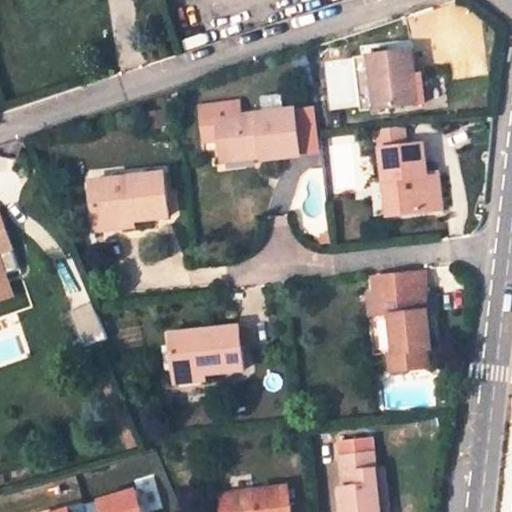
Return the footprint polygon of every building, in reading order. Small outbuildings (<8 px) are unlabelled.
[(429,104),(426,76),(420,77),(418,49),(373,53),(378,108),(429,104)] [(300,156),(294,108),(240,114),(239,101),(199,106),(203,141),(218,138),(220,154),(261,149),(262,158),(263,161),(300,156)] [(378,130),(380,149),(406,146),(403,127),(378,130)] [(406,146),(380,149),(388,215),(430,210),(423,144),(406,146)] [(261,149),(220,154),(221,163),(262,158),(261,149)] [(426,173),(430,210),(441,208),(436,172),(426,173)] [(164,174),(92,183),(97,219),(133,215),(134,221),(168,217),(164,174)] [(133,215),(97,219),(98,232),(134,227),(134,221),(133,215)] [(0,277),(4,276),(0,263),(0,253),(11,249),(0,217),(0,277)] [(425,272),(372,278),(373,293),(366,293),(368,317),(389,314),(393,353),(388,353),(390,372),(428,367),(426,349),(431,349),(424,293),(426,292),(425,272)] [(90,302),(69,310),(83,346),(104,337),(90,302)] [(239,327),(171,334),(174,370),(203,367),(204,374),(243,370),(239,327)] [(205,380),(204,374),(203,367),(174,370),(175,382),(205,380)] [(372,453),(343,456),(347,487),(341,488),(343,511),(379,511),(374,470),(372,453)] [(379,511),(389,511),(385,468),(374,470),(379,511)] [(290,511),(287,484),(218,495),(220,511),(290,511)] [(84,505),(87,511),(144,511),(137,489),(84,505)]
